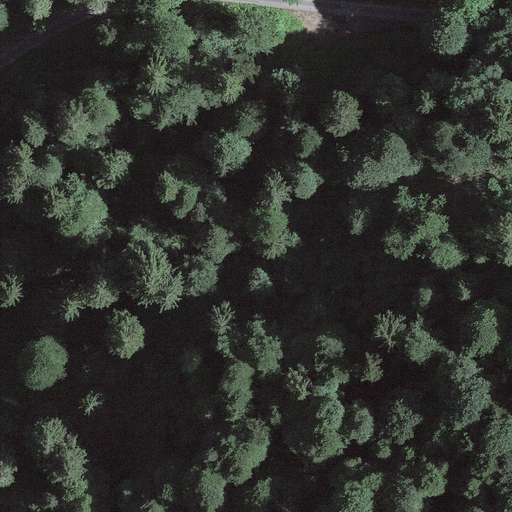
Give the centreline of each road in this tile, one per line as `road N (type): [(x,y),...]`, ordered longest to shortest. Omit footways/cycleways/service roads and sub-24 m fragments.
road 1 (track): [(511,16),(350,12),(258,0)]
road 2 (track): [(123,0),(0,52)]
